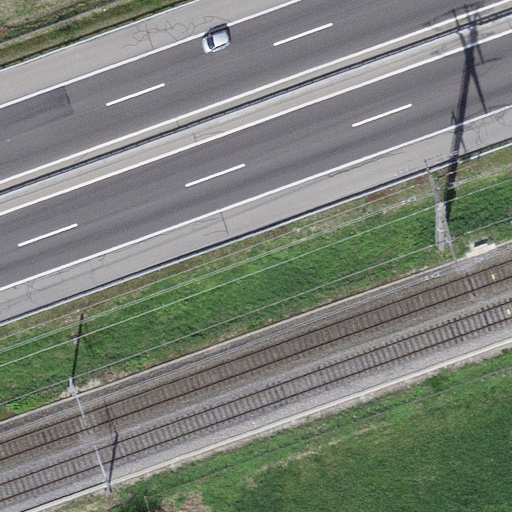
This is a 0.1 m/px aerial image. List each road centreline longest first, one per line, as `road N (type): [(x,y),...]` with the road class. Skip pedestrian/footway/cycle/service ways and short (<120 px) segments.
road 1 (motorway): [(0,262),(511,77)]
road 2 (motorway): [(421,0),(0,151)]
